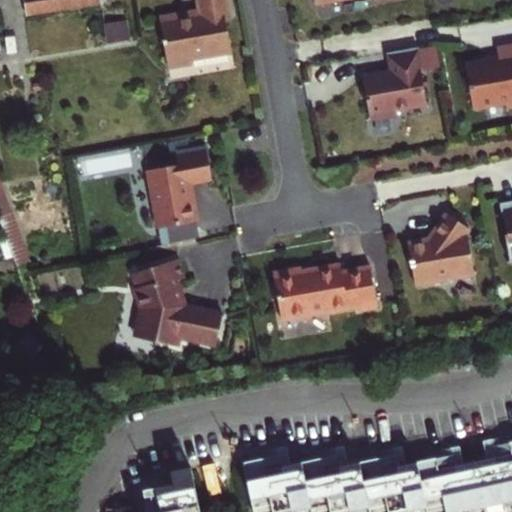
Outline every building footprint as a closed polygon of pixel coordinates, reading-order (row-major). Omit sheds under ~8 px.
[(24,0),(27,13),(103,1),(102,0),(24,0)] [(124,0),(110,0),(103,1),(108,40),(129,36),(124,0)] [(178,10),(159,13),(168,64),(192,60),(191,55),(232,48),(226,17),(229,17),(226,0),(198,0),(200,10),(178,14),(178,10)] [(498,52),(465,58),(473,103),(506,96),(507,101),(511,100),(511,38),(496,41),(498,52)] [(363,76),(359,81),(361,92),(366,95),(370,114),(397,109),(397,104),(426,99),(415,41),(387,46),(391,65),(362,71),(363,76)] [(178,157),(139,165),(142,182),(139,183),(143,203),(146,202),(150,224),(160,222),(189,216),(191,216),(186,192),(183,193),(181,183),(209,177),(203,149),(178,154),(178,157)] [(0,222),(16,262),(31,256),(0,178),(0,222)] [(511,196),(497,199),(500,214),(503,214),(505,230),(502,230),(507,258),(511,257),(511,196)] [(427,234),(406,238),(413,280),(473,269),(465,227),(469,223),(445,207),(427,234)] [(193,236),(189,216),(160,222),(163,242),(193,236)] [(216,344),(224,313),(187,303),(180,278),(186,276),(180,256),(135,269),(139,284),(136,285),(142,305),(136,327),(158,332),(156,338),(177,343),(179,335),(216,344)] [(271,270),(281,321),(361,306),(377,303),(369,263),(340,268),(339,260),(311,266),(311,267),(300,269),(300,265),(271,270)] [(423,356),(428,372),(447,367),(443,351),(423,356)] [(454,450),(417,458),(400,462),(398,450),(366,457),(342,462),(339,451),(313,457),(284,463),(281,451),(261,456),(243,459),(253,505),(272,501),(274,511),(312,511),(311,504),(329,500),(331,511),(370,511),(369,504),(387,501),(389,511),(428,511),(427,504),(446,500),(448,511),(511,511),(511,438),(492,443),(494,453),(457,461),(454,450)] [(200,511),(190,463),(171,467),(174,480),(165,482),(157,484),(162,508),(148,511),(143,511),(200,511)] [(144,487),(148,511),(162,508),(157,484),(144,487)]
